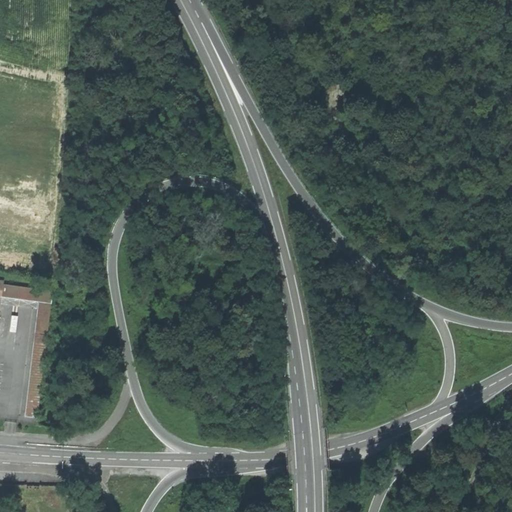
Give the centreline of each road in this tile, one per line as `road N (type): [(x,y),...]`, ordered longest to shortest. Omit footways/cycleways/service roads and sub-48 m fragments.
road 1 (primary): [(511,327),(428,309),(321,219),(191,0)]
road 2 (primary): [(211,461),(163,434),(141,403),(113,278),(115,240),(138,202),(164,185),(203,180),(255,212),(279,246)]
road 3 (track): [(261,0),(335,110),(440,217),(511,196)]
road 4 (tertiary): [(211,461),(336,448),(475,393)]
road 5 (primary): [(180,0),(226,91),(279,246)]
road 6 (primary): [(279,246),(313,477)]
road 7 (tertiary): [(0,452),(211,461)]
road 8 (primary): [(374,511),(402,463),(475,393)]
